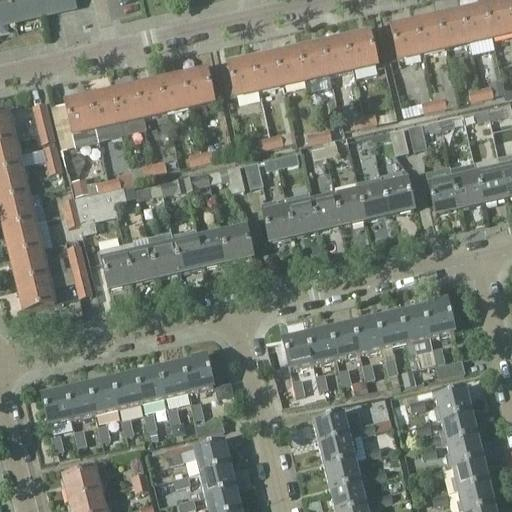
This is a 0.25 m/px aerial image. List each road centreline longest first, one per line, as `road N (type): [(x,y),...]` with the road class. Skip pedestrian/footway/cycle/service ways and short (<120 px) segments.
road 1 (residential): [(476,256),(235,311)]
road 2 (residential): [(235,311),(0,363)]
road 3 (residential): [(112,51),(346,0)]
road 4 (residential): [(235,311),(282,511)]
road 5 (residential): [(511,401),(476,256)]
